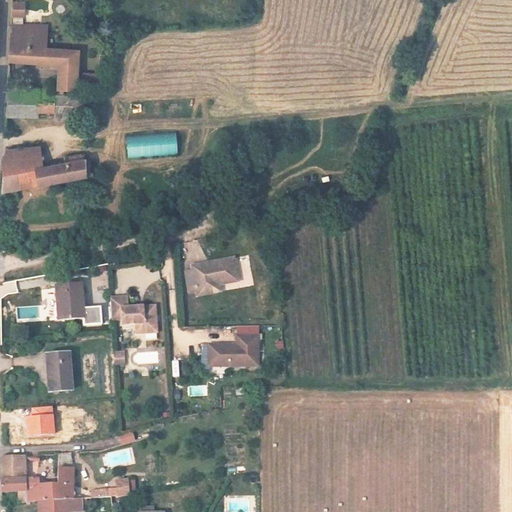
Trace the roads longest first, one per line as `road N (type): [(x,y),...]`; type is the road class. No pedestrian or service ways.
road 1 (track): [(0,143),(149,119),(213,124),(511,95)]
road 2 (residential): [(0,266),(186,232)]
